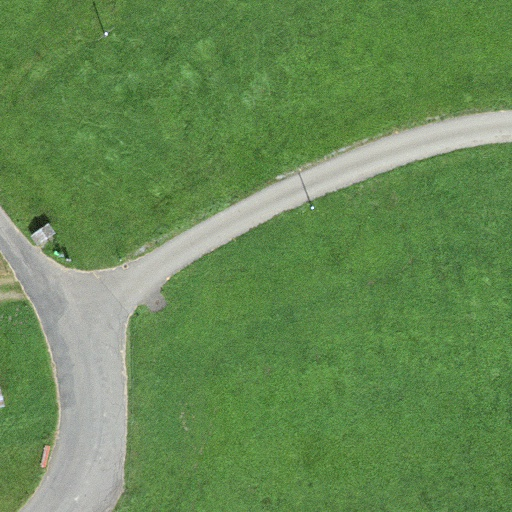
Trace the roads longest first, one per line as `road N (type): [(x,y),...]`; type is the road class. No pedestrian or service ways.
road 1 (track): [(511,135),(466,137),(313,188),(79,310)]
road 2 (unclassified): [(45,511),(73,473),(86,432),(79,310),(0,230)]
